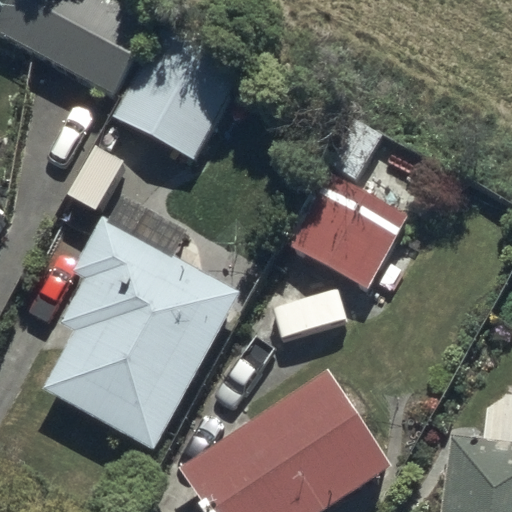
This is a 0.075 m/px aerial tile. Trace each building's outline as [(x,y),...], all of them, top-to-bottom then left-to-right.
[(23,0),(0,44),(0,54),(118,116),(159,39),(84,0),(23,0)] [(165,49),(119,135),(200,178),(246,92),(165,49)] [(296,260),(372,304),(416,228),(340,184),(296,260)] [(44,423),(153,477),(248,312),(111,234),(77,293),(93,300),(66,343),(80,350),(44,423)] [(458,321),(422,295),(390,342),(422,365),(437,344),(440,346),(458,321)] [(181,488),(197,511),(362,511),(398,489),(331,388),(181,488)] [(511,511),(511,436),(454,431),(446,511),(511,511)]
